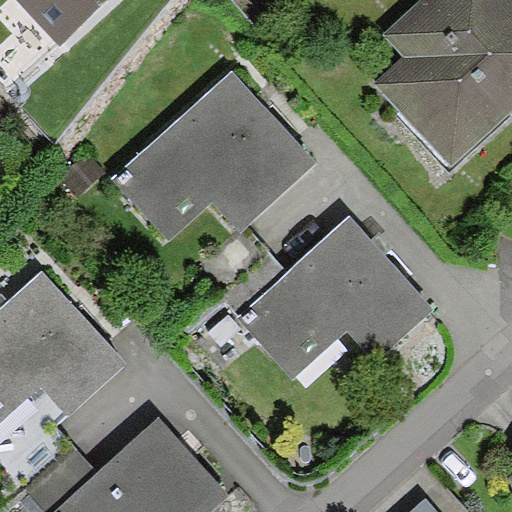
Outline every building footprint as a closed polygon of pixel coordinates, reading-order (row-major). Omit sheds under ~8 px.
[(25,0),(59,38),(101,0),(25,0)] [(375,105),(447,192),(511,137),(511,0),(429,0),(373,46),(403,82),(375,105)] [(221,89),(107,194),(164,254),(202,219),(224,243),(299,174),(221,89)] [(369,389),(437,322),(344,227),(230,338),(280,390),(326,345),(369,389)] [(120,377),(35,283),(0,314),(0,416),(29,390),(64,428),(120,377)] [(157,412),(48,511),(223,511),(237,499),(157,412)]
